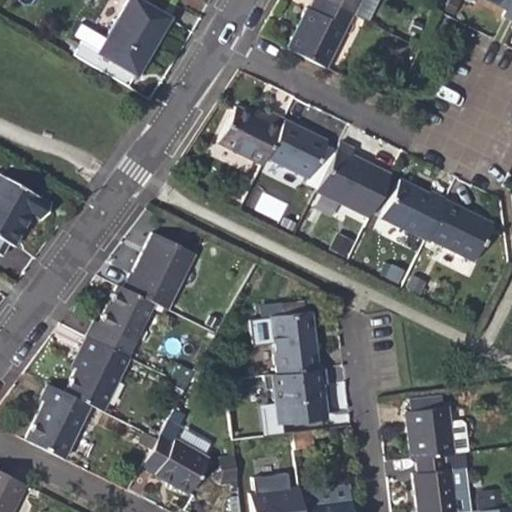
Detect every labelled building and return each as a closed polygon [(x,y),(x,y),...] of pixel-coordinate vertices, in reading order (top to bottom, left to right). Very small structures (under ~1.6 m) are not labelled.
[(128,0),(98,51),(136,73),(167,17),(137,0),(128,0)] [(304,6),(286,42),(325,62),(351,11),(329,0),(310,0),(307,7),(304,6)] [(329,0),(351,11),(357,0),(329,0)] [(376,0),(357,0),(351,11),(367,19),(376,0)] [(511,0),(501,0),(499,6),(511,12),(511,0)] [(215,141),(258,162),(261,155),(280,117),(265,110),(262,117),(232,103),(215,141)] [(323,138),(280,117),(261,155),(304,176),(323,138)] [(311,190),(364,216),(385,172),(348,154),(350,148),(335,140),(311,190)] [(0,253),(6,242),(12,245),(30,213),(39,218),(48,203),(0,176),(0,253)] [(375,215),(422,237),(423,236),(442,197),(427,190),(426,193),(394,177),(375,215)] [(490,220),(442,197),(423,236),(470,260),(490,220)] [(121,268),(114,283),(147,299),(159,305),(186,251),(143,230),(124,269),(121,268)] [(404,289),(414,294),(421,281),(411,276),(404,289)] [(120,354),(147,299),(114,283),(111,282),(93,319),(88,317),(80,333),(120,354)] [(265,317),(272,373),(314,368),(306,312),(300,313),(299,302),(278,305),(278,315),(265,317)] [(95,407),(122,354),(120,354),(80,333),(72,349),(75,352),(68,366),(58,388),(85,402),(95,407)] [(65,363),(68,366),(75,352),(72,349),(65,363)] [(319,385),(317,368),(314,368),(272,373),(254,375),(257,388),(264,387),(267,406),(271,405),(274,423),(314,420),(312,402),(318,400),(315,385),(319,385)] [(234,393),(233,378),(220,378),(222,394),(234,393)] [(59,456),(85,402),(58,388),(43,381),(35,397),(39,399),(21,437),(59,456)] [(437,395),(405,398),(406,409),(438,406),(437,395)] [(253,407),(256,436),(275,433),(274,423),(271,405),(267,406),(253,407)] [(402,410),(407,457),(411,457),(439,454),(449,453),(445,422),(443,406),(438,406),(402,410)] [(457,420),(445,422),(449,453),(464,451),(460,423),(457,420)] [(143,431),(154,437),(157,431),(143,423),(138,429),(143,431)] [(133,441),(138,443),(143,431),(138,429),(133,441)] [(205,458),(157,431),(154,437),(147,448),(138,465),(185,493),(205,458)] [(138,443),(147,448),(154,437),(143,431),(138,443)] [(290,446),(303,444),(302,431),(287,432),(290,446)] [(214,455),(214,462),(231,460),(230,454),(214,455)] [(441,469),(439,454),(411,457),(413,472),(409,473),(413,511),(451,511),(446,469),(441,469)] [(215,469),(208,473),(216,479),(233,478),(231,460),(214,462),(215,469)] [(0,511),(9,511),(22,484),(0,472),(0,511)] [(204,477),(215,485),(234,483),(233,478),(216,479),(208,473),(204,477)] [(249,480),(250,494),(284,491),(282,475),(249,480)] [(344,484),(296,490),(298,506),(346,501),(344,484)] [(298,511),(298,506),(295,489),(284,491),(250,494),(245,495),(247,511),(298,511)] [(480,498),(481,510),(500,508),(499,496),(480,498)] [(347,511),(346,501),(298,506),(298,511),(347,511)]
